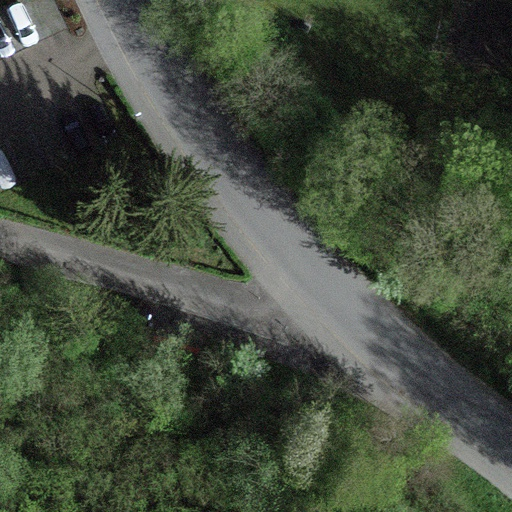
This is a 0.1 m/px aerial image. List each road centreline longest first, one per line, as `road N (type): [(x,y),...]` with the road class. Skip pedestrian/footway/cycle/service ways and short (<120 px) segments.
road 1 (residential): [(117,0),(132,46),(336,314)]
road 2 (residential): [(336,314),(0,242)]
road 3 (residential): [(336,314),(511,458)]
